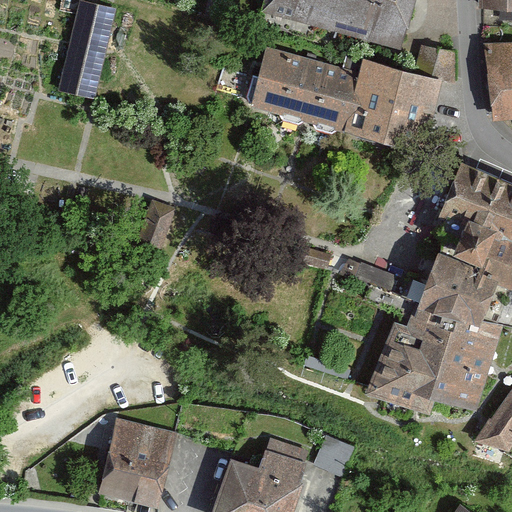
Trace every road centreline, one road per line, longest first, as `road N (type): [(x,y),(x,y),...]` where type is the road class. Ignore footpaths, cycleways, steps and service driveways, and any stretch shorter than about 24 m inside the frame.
road 1 (residential): [(466,0),(478,127),(511,160)]
road 2 (track): [(0,432),(143,356)]
